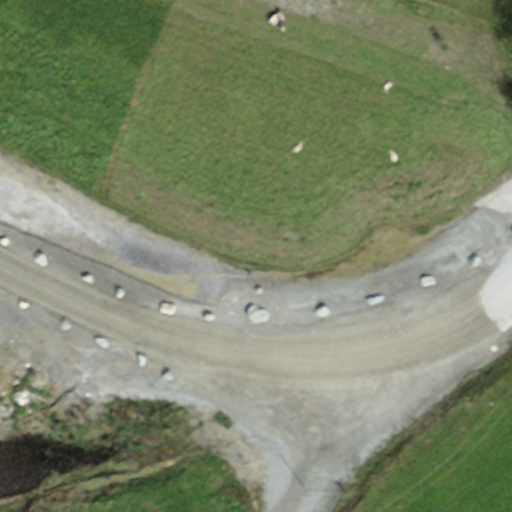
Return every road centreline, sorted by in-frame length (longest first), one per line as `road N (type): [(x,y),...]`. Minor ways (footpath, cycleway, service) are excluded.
road 1 (track): [(0,126),(286,336),(397,338),(511,257)]
road 2 (track): [(316,511),(445,353),(511,286)]
